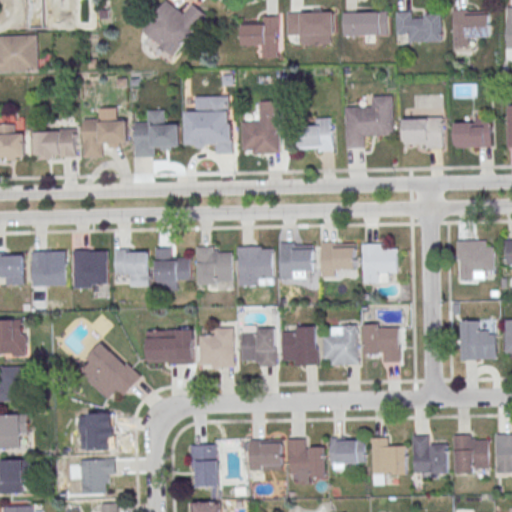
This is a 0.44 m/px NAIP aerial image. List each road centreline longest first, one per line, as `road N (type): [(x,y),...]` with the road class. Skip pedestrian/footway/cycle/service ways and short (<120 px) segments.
road 1 (tertiary): [(0,218),(427,208)]
road 2 (tertiary): [(426,184),(0,194)]
road 3 (residential): [(431,399),(194,405),(166,419)]
road 4 (residential): [(431,399),(426,184)]
